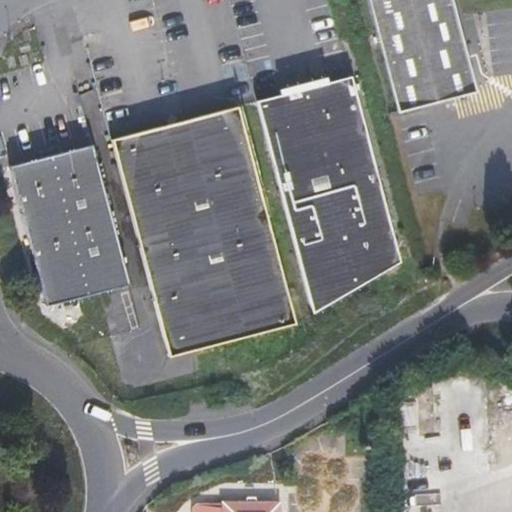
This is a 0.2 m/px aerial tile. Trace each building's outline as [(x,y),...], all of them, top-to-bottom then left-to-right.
[(451,0),(367,0),(397,113),(476,92),(456,16),(451,0)] [(350,76),(255,101),(312,314),(399,262),(350,76)] [(237,106),(111,139),(168,357),(214,345),(295,324),(237,106)] [(90,144),(9,166),(46,306),(97,292),(127,284),(90,144)] [(279,511),(280,499),(192,500),(191,511),(279,511)]
